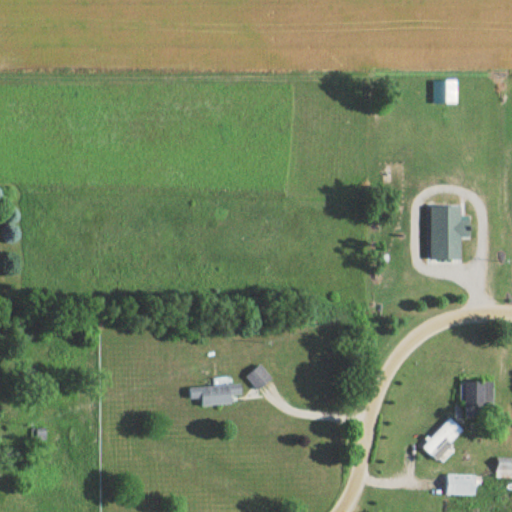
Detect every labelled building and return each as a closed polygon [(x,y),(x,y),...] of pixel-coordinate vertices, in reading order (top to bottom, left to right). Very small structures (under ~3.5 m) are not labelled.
[(427,207),(428,260),(457,260),(457,237),(467,237),(467,221),(458,221),(458,207),(427,207)] [(269,378),(258,365),(245,376),(256,389),(269,378)] [(461,417),(491,417),(491,380),(461,380),(461,417)] [(230,404),(229,396),(239,395),(238,384),(187,388),(188,399),(198,398),(199,406),(230,404)] [(511,478),(511,463),(505,463),(505,461),(494,461),(494,479),(511,478)] [(472,496),(472,476),(444,476),(444,496),(472,496)]
